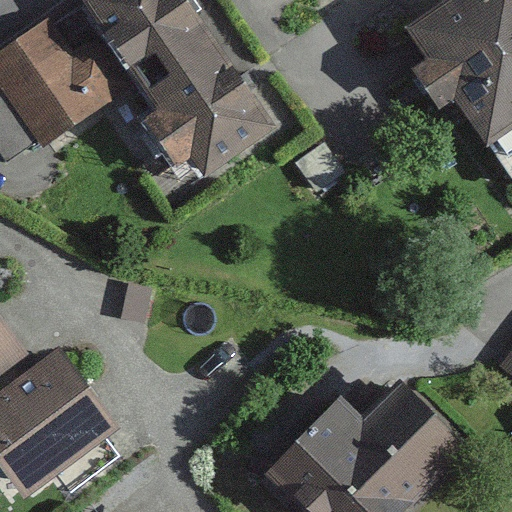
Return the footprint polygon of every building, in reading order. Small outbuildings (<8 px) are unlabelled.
[(179,0),(89,0),(0,62),(0,139),(15,161),(110,96),(175,191),(268,127),(179,0)] [(511,0),(443,0),(394,32),(471,151),(511,124),(511,0)] [(0,325),(0,375),(24,357),(0,325)] [(54,354),(0,394),(0,477),(22,506),(116,435),(54,354)] [(351,431),(331,412),(265,480),(298,511),(423,511),(476,459),(398,384),(351,431)]
